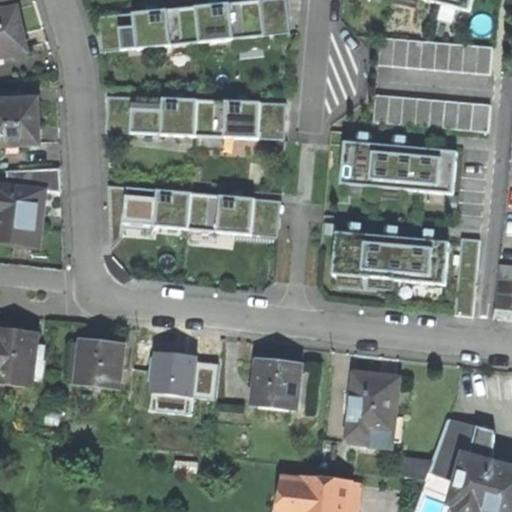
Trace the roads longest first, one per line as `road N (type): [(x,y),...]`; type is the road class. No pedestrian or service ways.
road 1 (residential): [(511,346),(111,302),(98,291)]
road 2 (residential): [(98,291),(79,66),(60,0)]
road 3 (residential): [(322,0),(311,131)]
